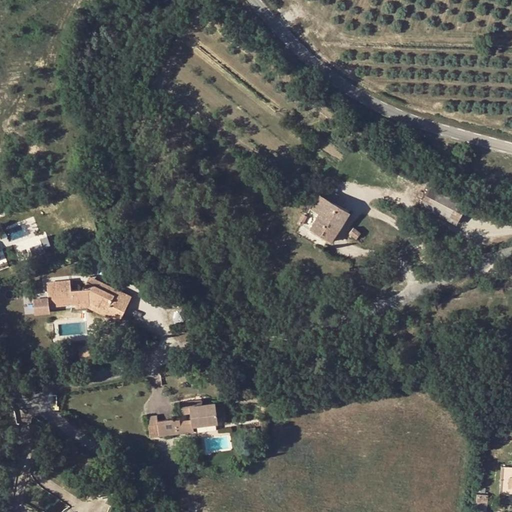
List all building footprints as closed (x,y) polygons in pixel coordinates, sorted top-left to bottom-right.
[(432,184),(420,205),(456,223),(468,202),(432,184)] [(337,194),(326,187),(322,194),(333,200),(337,194)] [(322,194),(317,202),(313,209),(321,213),(312,229),(331,240),(349,211),(333,200),(322,194)] [(355,226),(350,232),(356,238),(362,232),(355,226)] [(114,293),(117,288),(89,275),(87,280),(114,293)] [(112,304),(125,311),(132,296),(117,288),(114,293),(87,280),(83,289),(72,290),(71,280),(48,282),(50,297),(35,299),(36,314),(51,312),(51,306),(76,303),(91,302),(109,310),(112,304)] [(109,310),(91,302),(76,303),(77,307),(90,306),(120,321),(125,311),(112,304),(109,310)] [(192,425),(192,426),(216,423),(215,418),(213,403),(189,406),(189,402),(180,403),(181,414),(191,413),(192,425)] [(158,433),(159,437),(176,435),(175,427),(180,426),(179,419),(156,422),(156,416),(146,417),(149,434),(158,433)] [(175,427),(176,435),(193,432),(192,426),(192,425),(180,426),(175,427)]
